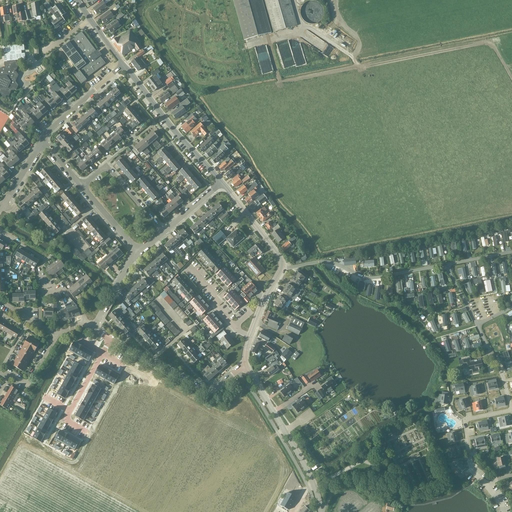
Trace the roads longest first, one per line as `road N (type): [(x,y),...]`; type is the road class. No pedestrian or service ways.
road 1 (residential): [(244,364),(210,390),(110,338)]
road 2 (tertiary): [(221,182),(124,65)]
